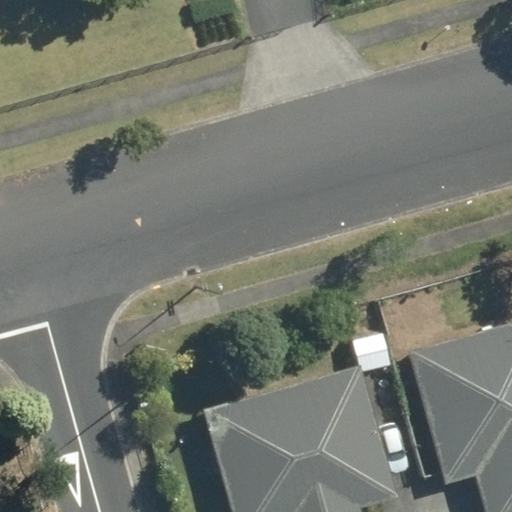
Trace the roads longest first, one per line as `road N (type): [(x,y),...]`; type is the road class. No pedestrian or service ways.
road 1 (residential): [(21,239),(511,111)]
road 2 (residential): [(100,511),(21,239)]
